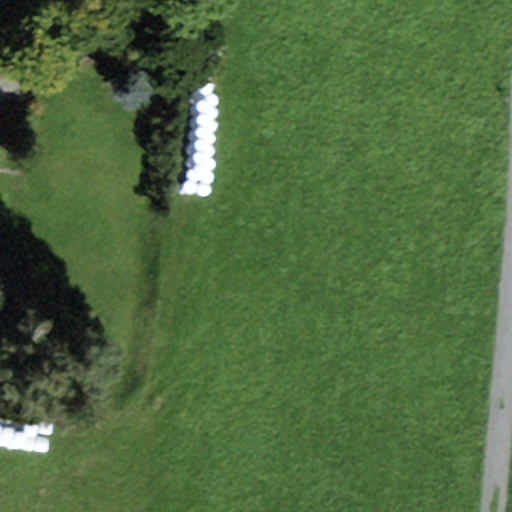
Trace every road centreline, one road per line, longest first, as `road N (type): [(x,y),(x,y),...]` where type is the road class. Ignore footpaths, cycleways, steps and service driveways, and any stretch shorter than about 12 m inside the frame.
road 1 (track): [(511,233),(486,511)]
road 2 (track): [(198,0),(0,88)]
